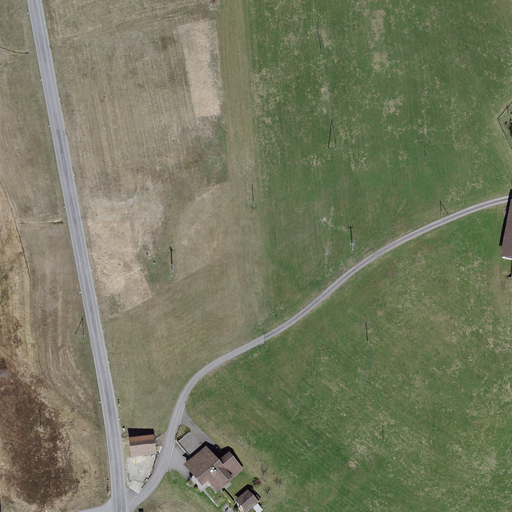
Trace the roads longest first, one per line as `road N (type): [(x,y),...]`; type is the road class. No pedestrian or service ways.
road 1 (residential): [(511,199),(404,237),(282,328),(219,358),(181,398),(159,471),(119,504)]
road 2 (tertiary): [(40,0),(92,281),(119,504)]
